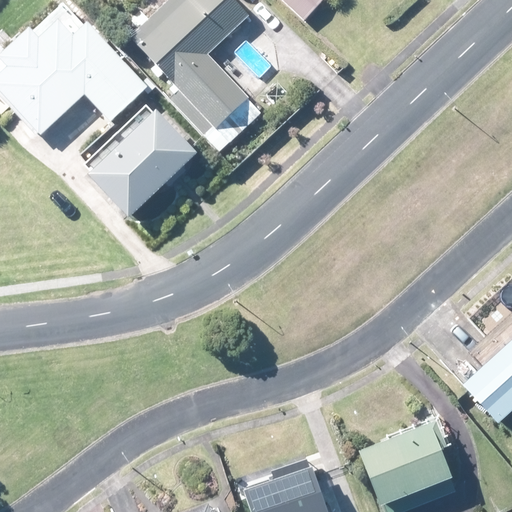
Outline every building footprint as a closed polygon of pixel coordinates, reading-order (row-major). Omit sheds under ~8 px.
[(242,16),(227,0),(162,0),(123,37),(173,90),(164,99),(215,153),(231,138),(258,113),(249,104),(208,60),(202,54),(208,48),(215,41),(242,16)] [(275,0),(298,20),(317,0),(275,0)] [(17,71),(0,86),(41,132),(91,88),(117,117),(149,89),(98,33),(86,43),(68,22),(49,39),(42,31),(9,61),(17,71)] [(161,107),(93,170),(136,217),(205,155),(161,107)] [(486,423),(511,399),(511,330),(489,352),(459,378),(451,385),(486,423)] [(377,503),(380,511),(393,511),(451,490),(450,487),(444,471),(439,474),(430,449),(438,446),(428,422),(380,440),(351,451),(371,505),(377,503)] [(314,511),(300,469),(231,491),(237,511),(314,511)]
